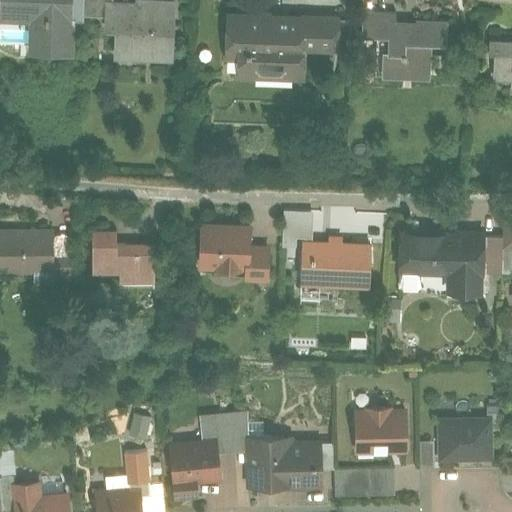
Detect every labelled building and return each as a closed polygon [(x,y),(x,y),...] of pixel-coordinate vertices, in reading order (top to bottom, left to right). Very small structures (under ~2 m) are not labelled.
[(4,0),(4,10),(34,10),(34,40),(78,40),(78,0),(4,0)] [(179,0),(107,0),(107,18),(121,18),(120,45),(177,48),(179,0)] [(392,38),(393,38),(392,65),(435,66),(436,32),(441,32),(442,6),(399,5),(399,0),(365,0),(365,24),(392,25),(392,38)] [(243,64),(309,67),(310,37),(342,38),(343,4),(231,1),(230,35),(244,35),(243,64)] [(511,27),(494,27),(493,75),(511,75),(511,27)] [(298,229),(307,229),(308,201),(280,200),(279,233),(291,234),(291,229),(298,229)] [(498,226),(498,240),(503,240),(511,239),(511,299),(511,300),(511,299),(511,209),(498,209),(498,226)] [(247,212),(195,210),(193,255),(240,257),(239,268),(264,269),(265,233),(246,232),(247,212)] [(50,245),(49,217),(0,218),(0,262),(50,261),(50,245)] [(479,218),(396,218),(396,262),(443,262),(443,280),(479,280),(479,260),(479,226),(479,218)] [(114,219),(88,219),(88,262),(115,261),(114,231),(114,219)] [(297,272),(364,274),(366,231),(338,230),(338,226),(324,225),(324,230),(307,229),(298,229),(297,272)] [(498,226),(479,226),(479,260),(503,260),(503,240),(498,240),(498,226)] [(152,230),(114,231),(115,261),(115,271),(152,271),(152,230)] [(67,245),(50,245),(50,261),(68,261),(67,245)] [(395,314),(396,291),(378,291),(378,314),(395,314)] [(361,329),(349,329),(348,342),(361,343),(361,329)] [(296,340),(293,335),(288,333),(283,335),(281,341),(284,346),(289,348),(294,345),(296,340)] [(349,447),(404,447),(404,402),(389,403),(389,399),(360,399),(360,403),(348,403),(349,447)] [(214,434),(216,451),(241,449),(241,432),(244,432),(242,406),(195,410),(198,435),(214,434)] [(487,411),(434,411),(435,453),(488,453),(487,411)] [(142,436),(146,417),(129,414),(125,432),(142,436)] [(244,432),(241,432),(241,449),(242,485),(318,485),(318,464),(318,440),(318,435),(290,435),(290,431),(244,432)] [(198,435),(165,438),(170,497),(195,495),(194,480),(218,478),(216,451),(214,434),(198,435)] [(430,436),(415,436),(415,458),(430,458),(430,436)] [(330,439),(318,440),(318,464),(330,464),(330,439)] [(0,467),(16,466),(14,443),(0,444),(0,467)] [(137,482),(138,501),(149,500),(149,494),(159,493),(156,459),(132,461),(134,482),(137,482)] [(390,462),(332,464),(332,490),(391,488),(390,462)] [(0,507),(11,507),(8,480),(9,480),(9,472),(0,472),(0,507)] [(9,480),(8,480),(11,507),(11,511),(67,511),(65,487),(37,490),(36,477),(9,480)] [(93,511),(139,511),(138,501),(137,482),(134,482),(91,486),(93,511)]
